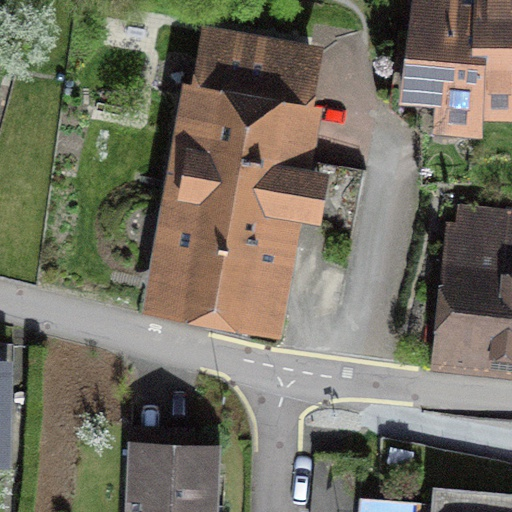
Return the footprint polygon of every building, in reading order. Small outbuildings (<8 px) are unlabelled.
[(488,126),(486,0),(421,0),(423,110),(443,110),(443,140),(488,140),(488,126)] [(511,0),(486,0),(488,126),(511,126),(511,0)] [(0,113),(11,71),(0,68),(0,113)] [(321,170),(332,113),(204,87),(158,314),(287,340),(311,221),(339,227),(349,175),(321,170)] [(511,247),(458,241),(441,364),(511,373),(511,247)] [(22,367),(0,366),(0,473),(17,474),(22,367)] [(236,511),(239,451),(136,447),(133,511),(236,511)] [(358,511),(361,467),(318,463),(314,511),(358,511)]
